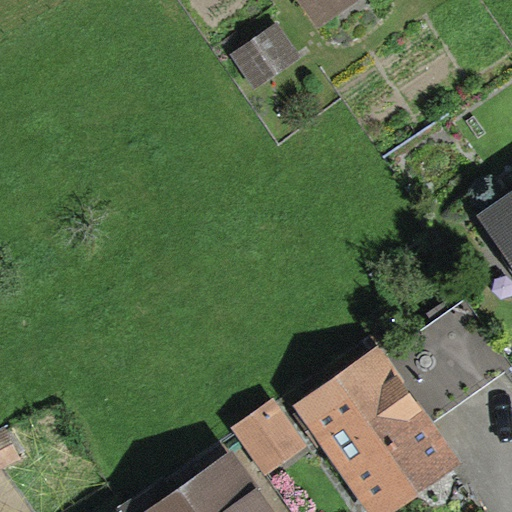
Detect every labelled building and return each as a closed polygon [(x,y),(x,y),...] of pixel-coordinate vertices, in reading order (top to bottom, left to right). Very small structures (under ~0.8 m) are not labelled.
[(296,0),(314,24),(349,0),(296,0)] [(254,87),(300,56),(276,21),(230,52),(254,87)] [(511,185),(475,212),(511,263),(511,185)] [(433,421),(511,365),(511,355),(468,293),(384,352),(377,342),(292,402),(370,511),(388,511),(461,461),(433,421)] [(308,443),(273,394),(229,426),(263,475),(308,443)] [(0,468),(21,457),(4,424),(0,425),(0,468)] [(166,470),(117,505),(121,511),(278,511),(232,445),(176,484),(166,470)]
